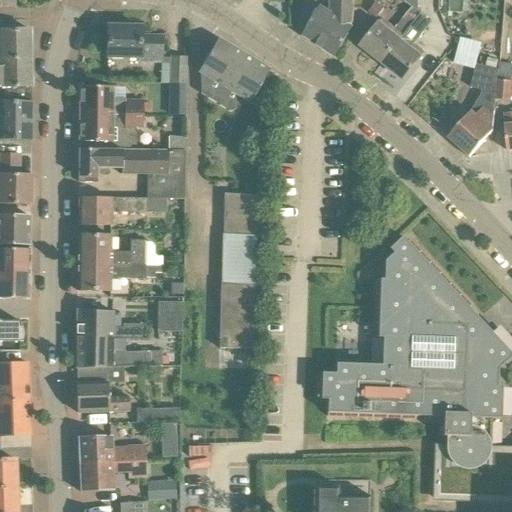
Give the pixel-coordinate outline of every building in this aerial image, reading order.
[(13,0),(0,0),(0,10),(14,10),(13,0)] [(352,27),(353,0),(332,0),(332,13),(322,7),(305,37),(335,58),(347,41),(353,27),(352,27)] [(403,0),(413,8),(418,12),(419,0),(403,0)] [(361,46),(383,63),(422,14),(418,12),(413,8),(410,12),(396,29),(383,19),(361,46)] [(430,21),(422,14),(383,63),(404,80),(425,53),(413,43),(421,32),(422,32),(430,21)] [(109,28),(108,58),(140,59),(140,63),(163,64),(163,38),(141,38),(142,28),(109,28)] [(0,59),(31,59),(31,31),(0,31),(0,59)] [(454,62),(474,68),(481,42),(460,37),(454,62)] [(201,73),(240,95),(253,101),(270,70),(219,41),(201,73)] [(0,103),(29,103),(28,88),(32,88),(31,59),(0,59),(0,103)] [(186,84),(187,61),(170,61),(169,84),(186,84)] [(499,70),(496,100),(511,101),(511,90),(511,64),(500,63),(499,70)] [(495,112),(496,100),(499,70),(477,65),(471,88),(482,91),(481,97),(471,112),(448,138),(471,158),(494,132),(495,112)] [(186,84),(169,84),(168,116),(186,116),(186,84)] [(81,88),(80,115),(144,116),(144,102),(126,102),(126,100),(113,100),(114,88),(81,88)] [(29,103),(0,103),(0,142),(32,143),(32,103),(29,103)] [(144,116),(80,115),(80,142),(131,143),(131,129),(143,129),(144,116)] [(168,136),(168,152),(185,152),(185,137),(168,136)] [(152,175),(152,200),(166,200),(184,200),(185,152),(168,152),(80,150),(79,183),(98,183),(98,176),(108,176),(108,169),(122,169),(122,175),(152,175)] [(0,205),(31,206),(31,176),(20,175),(20,155),(0,154),(0,205)] [(223,194),(222,235),(257,236),(259,195),(225,194),(223,194)] [(166,200),(152,200),(79,199),(79,226),(112,226),(112,213),(166,214),(166,200)] [(0,245),(30,246),(31,217),(0,216),(0,245)] [(78,264),(146,265),(147,241),(131,241),(131,252),(111,252),(112,236),(79,236),(78,264)] [(336,364),(336,376),(324,376),(324,384),(317,383),(317,399),(328,399),(327,414),(328,414),(327,417),(443,422),(443,437),(447,438),(446,448),(491,449),(492,419),(501,420),(503,386),(498,386),(498,370),(511,357),(511,355),(469,309),(471,307),(410,241),(408,243),(402,237),(389,250),(395,255),(387,263),(386,275),(380,274),(380,280),(377,280),(375,338),(383,339),(382,366),(370,365),(370,362),(337,361),(336,364)] [(0,274),(30,275),(30,251),(0,250),(0,274)] [(111,279),(146,280),(146,265),(78,264),(78,292),(111,292),(111,279)] [(155,265),(146,265),(146,280),(155,280),(155,265)] [(0,274),(0,299),(29,300),(30,275),(0,274)] [(253,349),(256,285),(222,285),(219,348),(253,349)] [(181,305),(157,305),(157,334),(181,334),(181,305)] [(77,340),(125,340),(142,341),(143,326),(123,325),(123,329),(113,328),(113,312),(78,312),(77,340)] [(24,329),(23,327),(20,327),(20,322),(3,322),(1,321),(0,320),(0,352),(1,352),(20,352),(20,343),(23,343),(24,340),(25,339),(25,337),(25,336),(25,335),(25,332),(24,329)] [(125,350),(125,340),(77,340),(77,369),(106,369),(107,369),(165,368),(165,350),(125,350)] [(0,401),(30,400),(28,364),(1,365),(0,365),(0,401)] [(107,369),(106,369),(77,369),(78,385),(77,385),(78,414),(129,412),(129,398),(108,399),(108,384),(107,369)] [(0,437),(2,437),(31,436),(30,400),(0,401),(0,437)] [(136,424),(159,423),(179,422),(179,409),(167,410),(136,411),(136,424)] [(81,466),(147,465),(147,447),(113,447),(113,438),(80,439),(81,466)] [(161,442),(162,459),(177,458),(176,442),(161,442)] [(511,511),(511,450),(491,449),(446,448),(436,448),(435,500),(511,502),(511,511)] [(0,489),(18,488),(16,461),(0,461),(0,489)] [(147,480),(147,465),(81,466),(81,493),(114,493),(113,475),(129,474),(129,480),(147,480)] [(148,503),(166,502),(174,501),(173,482),(146,483),(148,503)] [(371,511),(371,497),(339,496),(339,488),(314,487),(313,511),(371,511)] [(0,511),(18,511),(18,488),(0,489),(0,511)]
